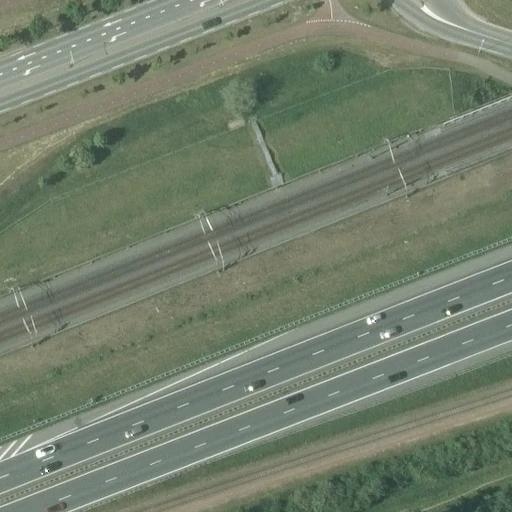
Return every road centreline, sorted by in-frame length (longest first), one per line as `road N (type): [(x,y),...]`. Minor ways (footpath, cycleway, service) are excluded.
road 1 (motorway): [(511,279),(0,480)]
road 2 (motorway): [(27,511),(511,325)]
road 3 (secondary): [(0,104),(274,0)]
road 4 (secondary): [(177,0),(0,69)]
